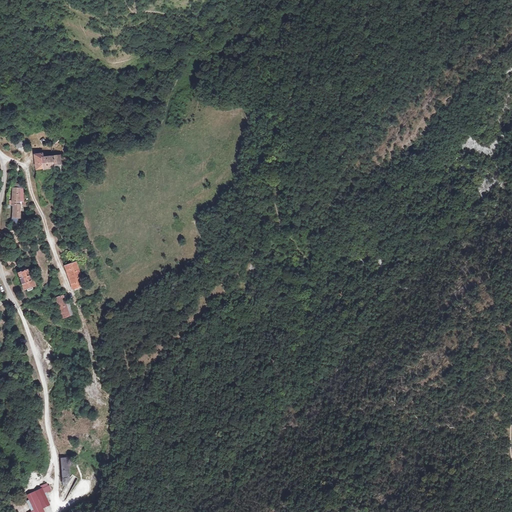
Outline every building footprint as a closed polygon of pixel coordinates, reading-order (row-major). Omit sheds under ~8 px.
[(28,144),(25,136),(15,140),(18,148),(28,144)] [(48,157),(46,152),(38,153),(41,168),(57,167),(57,173),(63,172),(62,155),(48,157)] [(292,238),(298,251),(304,248),(297,235),(292,238)] [(308,257),(304,248),(298,251),(303,259),(308,257)] [(79,262),(67,266),(71,276),(76,274),(78,278),(72,280),(75,289),(87,285),(79,262)] [(27,267),(19,270),(26,289),(28,288),(29,290),(35,288),(34,286),(37,285),(31,269),(28,270),(27,267)] [(75,314),(68,296),(58,299),(65,318),(75,314)] [(71,477),(71,458),(63,458),(64,487),(70,486),(71,477)] [(46,483),(40,486),(41,489),(27,495),(34,511),(44,511),(45,511),(50,509),(44,495),(50,491),(49,487),(48,487),(46,483)]
